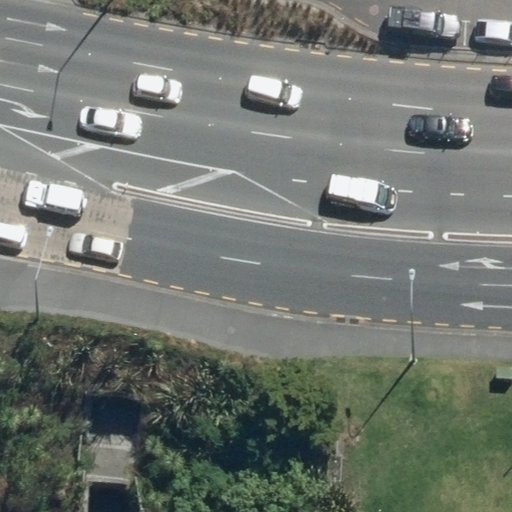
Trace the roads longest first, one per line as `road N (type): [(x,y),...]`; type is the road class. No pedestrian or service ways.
road 1 (primary): [(0,50),(273,125),(511,146)]
road 2 (primary): [(511,272),(303,257),(0,201)]
